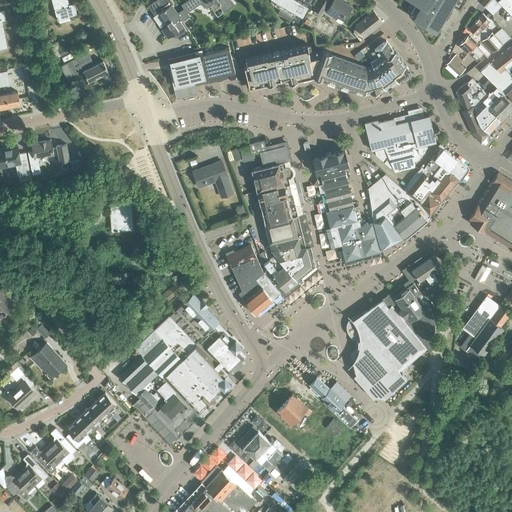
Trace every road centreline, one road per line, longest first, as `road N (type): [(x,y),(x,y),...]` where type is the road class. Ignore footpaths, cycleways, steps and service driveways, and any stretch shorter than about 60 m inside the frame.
road 1 (residential): [(266,366),(331,306),(452,220),(489,162)]
road 2 (residential): [(147,115),(222,104),(325,119),(434,90)]
road 3 (unclassified): [(266,366),(196,239),(147,115)]
road 4 (residential): [(142,511),(266,366)]
road 5 (residential): [(0,126),(140,97)]
